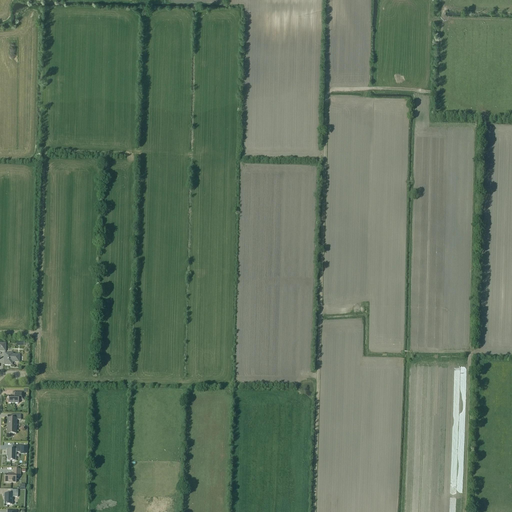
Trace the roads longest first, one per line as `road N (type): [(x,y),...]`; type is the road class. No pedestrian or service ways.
road 1 (track): [(314,511),(327,96),(329,88),(416,88)]
road 2 (track): [(36,391),(44,149)]
